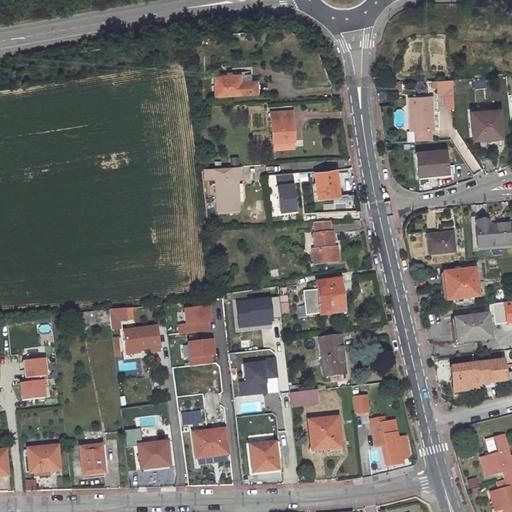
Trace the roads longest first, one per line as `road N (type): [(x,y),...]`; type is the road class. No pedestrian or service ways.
road 1 (tertiary): [(375,207),(425,426)]
road 2 (residential): [(439,473),(364,494),(242,499)]
road 3 (secondary): [(0,41),(194,6)]
road 4 (unknown): [(4,354),(24,505)]
road 5 (residential): [(242,499),(99,503)]
